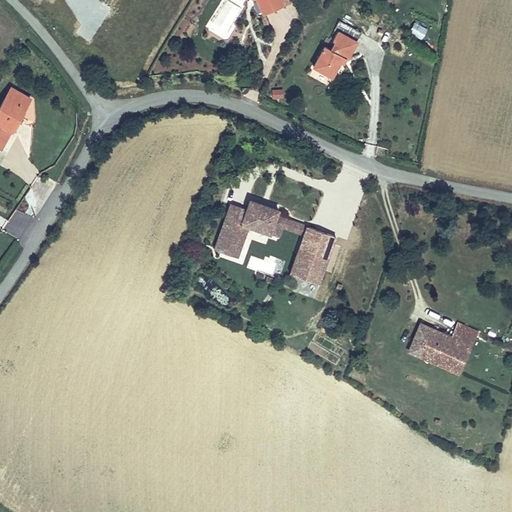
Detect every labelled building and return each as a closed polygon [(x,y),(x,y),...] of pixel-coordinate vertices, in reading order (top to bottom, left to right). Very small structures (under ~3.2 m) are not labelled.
[(257,0),(264,14),(286,5),(297,0),(296,0),(257,0)] [(422,38),(426,28),(412,21),(407,32),(422,38)] [(318,65),(335,74),(345,56),(349,58),(359,40),(340,30),(335,39),(338,41),(333,49),(328,46),(318,65)] [(0,148),(2,150),(13,132),(14,131),(33,97),(11,84),(0,103),(0,148)] [(284,97),(284,88),(272,88),(273,97),(284,97)] [(239,256),(250,227),(269,233),(279,236),(282,227),(285,217),(280,215),(282,208),(251,198),(247,208),(232,201),(214,246),(239,256)] [(304,234),(308,225),(285,217),(282,227),(304,234)] [(320,282),(337,236),(308,225),(304,234),(291,271),(320,282)] [(419,322),(406,349),(413,352),(426,325),(419,322)] [(426,325),(413,352),(458,373),(478,330),(461,322),(453,337),(426,325)]
